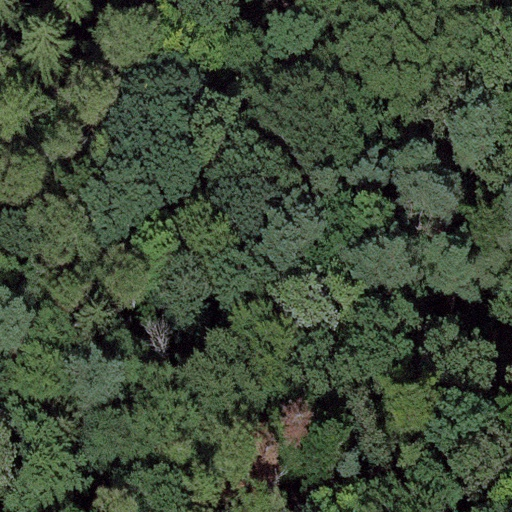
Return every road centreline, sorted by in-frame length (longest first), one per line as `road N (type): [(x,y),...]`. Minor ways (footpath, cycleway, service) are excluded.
road 1 (track): [(185,511),(511,345)]
road 2 (track): [(0,185),(214,0)]
